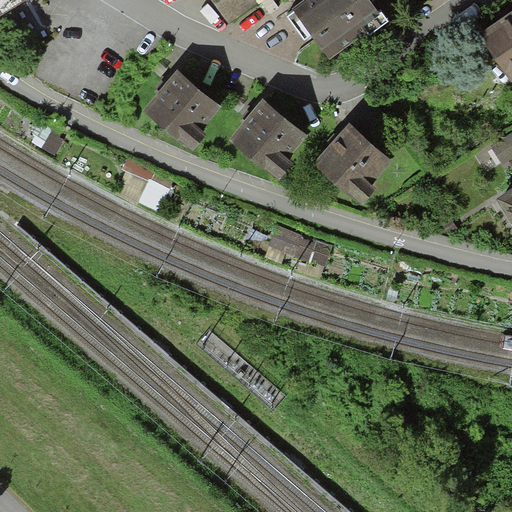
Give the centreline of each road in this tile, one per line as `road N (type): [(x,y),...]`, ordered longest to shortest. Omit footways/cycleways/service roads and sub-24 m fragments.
road 1 (residential): [(0,72),(163,160),(397,241),(511,268)]
road 2 (residential): [(122,0),(285,79),(322,88),(351,84),(472,0)]
